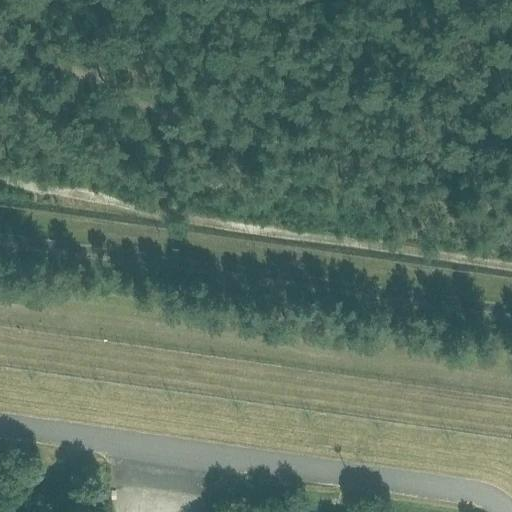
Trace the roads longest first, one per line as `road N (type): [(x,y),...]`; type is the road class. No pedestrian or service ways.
road 1 (unknown): [(511,128),(249,143),(0,39)]
road 2 (track): [(511,265),(138,212),(62,190),(0,190)]
